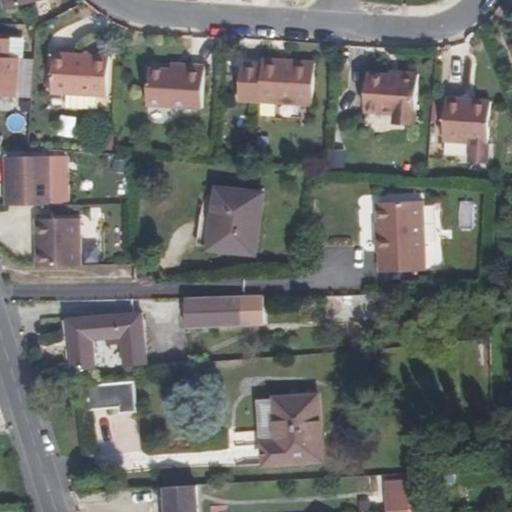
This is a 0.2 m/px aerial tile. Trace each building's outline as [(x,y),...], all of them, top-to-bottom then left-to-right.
[(42,1),(42,0),(2,0),(5,10),(42,1)] [(11,39),(0,38),(0,97),(17,98),(20,58),(9,58),(11,39)] [(110,57),(55,54),(52,93),(107,97),(110,57)] [(315,63),(263,59),(263,64),(242,63),(240,101),(313,106),(315,63)] [(189,71),(171,70),(150,69),(148,105),(203,109),(205,66),(190,65),(189,71)] [(419,74),(390,72),(390,75),(368,74),(366,112),(394,114),(393,122),(418,124),(418,116),(416,116),(419,74)] [(491,102),(447,99),(444,141),(469,143),(488,145),(491,102)] [(488,145),(469,143),(468,163),(487,164),(488,145)] [(50,156),(6,157),(7,205),(51,204),(50,156)] [(265,194),(217,188),(209,249),(257,255),(265,194)] [(426,271),(423,201),(378,202),(381,273),(426,271)] [(458,201),(457,226),(472,227),(473,201),(458,201)] [(80,218),(36,219),(37,266),(81,265),(80,218)] [(266,326),(265,295),(186,298),(186,328),(266,326)] [(143,313),(69,320),(74,370),(96,367),(94,340),(122,338),(125,365),(148,364),(143,313)] [(134,382),(88,386),(90,410),(119,408),(120,413),(136,412),(134,382)] [(319,395),(275,398),(278,441),(263,442),(265,466),(324,462),(319,395)] [(278,441),(275,398),(260,399),(263,442),(278,441)] [(409,509),(407,480),(385,482),(387,511),(391,510),(409,509)] [(197,511),(196,485),(166,487),(167,511),(197,511)]
